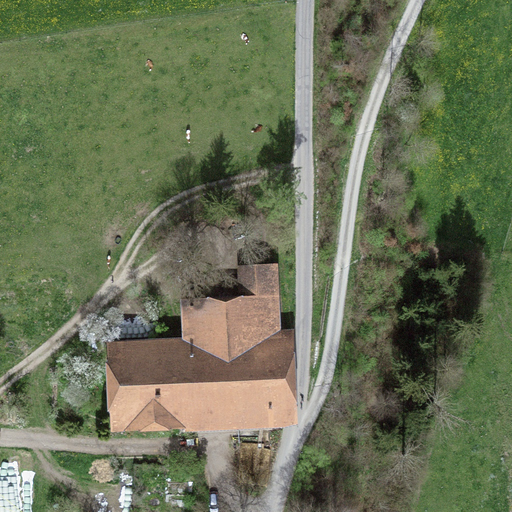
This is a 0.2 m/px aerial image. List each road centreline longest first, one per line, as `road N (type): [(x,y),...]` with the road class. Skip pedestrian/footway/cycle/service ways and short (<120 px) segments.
road 1 (unclassified): [(289,448),(319,391),(356,148),(417,0)]
road 2 (residential): [(289,448),(301,374),(305,0)]
road 3 (track): [(0,383),(107,294),(156,213),(242,183),(301,147)]
